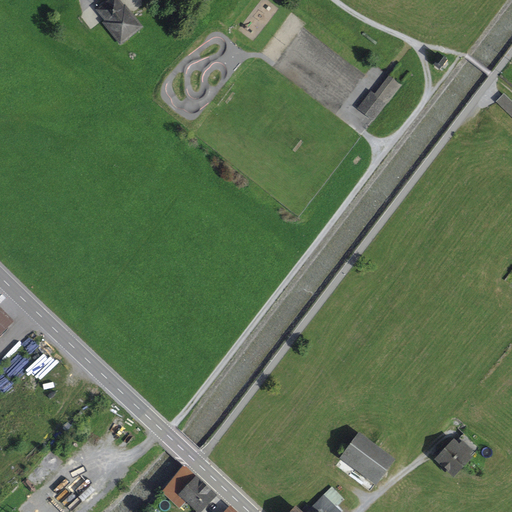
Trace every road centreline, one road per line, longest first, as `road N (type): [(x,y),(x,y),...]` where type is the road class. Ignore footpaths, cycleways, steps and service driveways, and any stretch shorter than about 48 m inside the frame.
road 1 (track): [(333,0),(410,41),(426,70),(426,99),(168,436)]
road 2 (residential): [(196,463),(511,53)]
road 3 (secondary): [(0,275),(196,463)]
